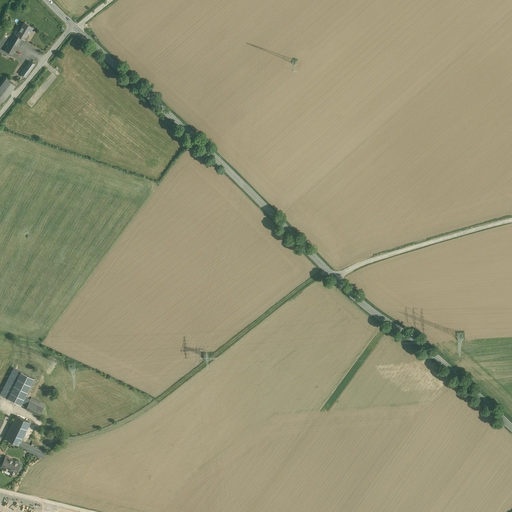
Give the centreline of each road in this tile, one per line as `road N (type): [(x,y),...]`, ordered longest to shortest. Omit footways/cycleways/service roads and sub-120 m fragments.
road 1 (tertiary): [(334,278),(74,27)]
road 2 (tertiary): [(511,427),(334,278)]
road 3 (unclassified): [(334,278),(511,220)]
